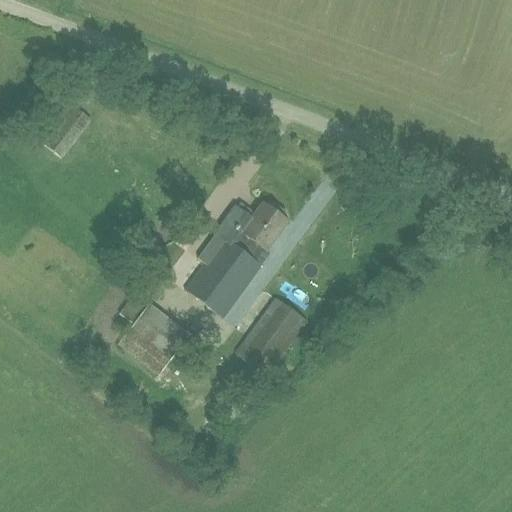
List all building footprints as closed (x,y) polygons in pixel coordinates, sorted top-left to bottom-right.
[(61,160),(90,122),(66,104),(36,142),(61,160)] [(220,319),(258,267),(249,261),(259,247),(265,251),(285,223),(283,221),(285,218),(284,213),(271,204),(267,205),(265,208),(262,206),(254,216),(239,205),(236,210),(234,209),(214,236),(197,261),(203,266),(184,292),(220,319)] [(157,378),(189,336),(133,295),(117,317),(131,327),(116,347),(157,378)] [(264,378),(305,323),(275,301),(234,356),(264,378)] [(241,328),(251,308),(242,302),(231,323),(241,328)]
